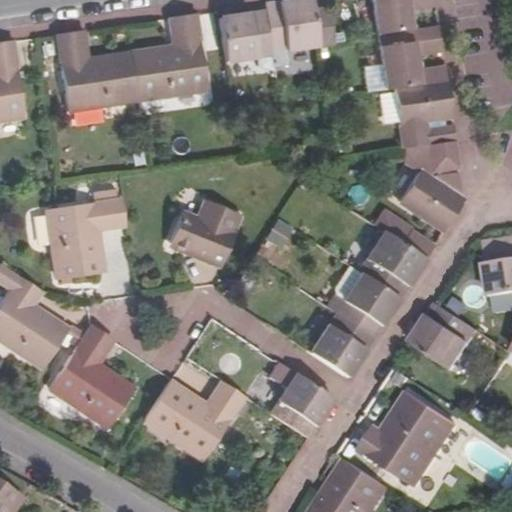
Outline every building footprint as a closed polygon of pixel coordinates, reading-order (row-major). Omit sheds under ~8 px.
[(320,43),(316,8),(314,0),(285,0),(265,3),(266,11),(272,50),(289,47),(289,49),(320,43)] [(410,7),(437,3),(436,0),(372,0),(377,31),(413,26),(410,7)] [(334,41),(328,6),(316,8),(320,43),(334,41)] [(272,50),(266,11),(219,18),(225,63),(262,58),(261,55),(273,54),(272,50)] [(129,55),(136,99),(206,90),(195,14),(166,18),(172,54),(164,56),(163,50),(129,55)] [(444,49),(439,22),(413,26),(377,31),(385,88),(394,86),(448,79),(446,65),(420,68),(418,53),(444,49)] [(136,99),(129,55),(93,60),(93,65),(86,66),(81,30),(53,34),(64,110),(136,99)] [(0,118),(23,115),(12,40),(0,42),(0,118)] [(453,115),(448,79),(394,86),(403,146),(430,142),(455,138),(456,137),(455,125),(428,128),(427,118),(453,115)] [(455,138),(430,142),(432,168),(459,166),(455,138)] [(464,200),(460,173),(435,175),(431,180),(418,170),(399,199),(444,230),(464,200)] [(90,239),(90,230),(124,226),(120,198),(44,208),(55,280),(99,274),(95,238),(90,239)] [(222,263),(243,215),(205,198),(197,216),(183,210),(170,239),(199,251),(198,253),(222,263)] [(425,258),(434,245),(383,211),(374,225),(384,232),(425,258)] [(277,220),(266,239),(281,248),(292,229),(277,220)] [(398,298),(425,258),(384,232),(365,261),(366,263),(360,273),(398,298)] [(493,296),(511,293),(511,237),(487,241),(491,268),(489,269),(493,296)] [(63,334),(34,313),(32,317),(26,312),(39,292),(0,266),(0,285),(6,289),(0,297),(0,343),(39,369),(63,334)] [(398,298),(360,273),(341,302),(342,303),(336,313),(372,338),(398,298)] [(469,342),(473,335),(477,329),(438,304),(412,343),(452,371),(470,342),(469,342)] [(327,325),(309,353),(346,377),(372,338),(336,313),(328,326),(327,325)] [(112,342),(88,326),(78,341),(47,390),(107,430),(132,391),(103,372),(100,375),(94,371),(112,342)] [(306,439),(332,400),(295,375),(278,364),(268,379),(285,390),(277,403),(278,404),(270,415),(306,439)] [(202,461),(244,399),(221,383),(200,414),(194,409),(196,407),(165,386),(141,421),(202,461)] [(373,428),(358,450),(413,488),(455,424),(407,391),(388,421),(398,427),(390,439),(373,428)] [(270,415),(278,404),(277,403),(272,400),(265,412),(270,415)] [(369,511),(386,487),(349,463),(331,490),(335,494),(329,502),(321,496),(309,511),(369,511)] [(0,511),(5,511),(18,494),(0,481),(0,511)]
